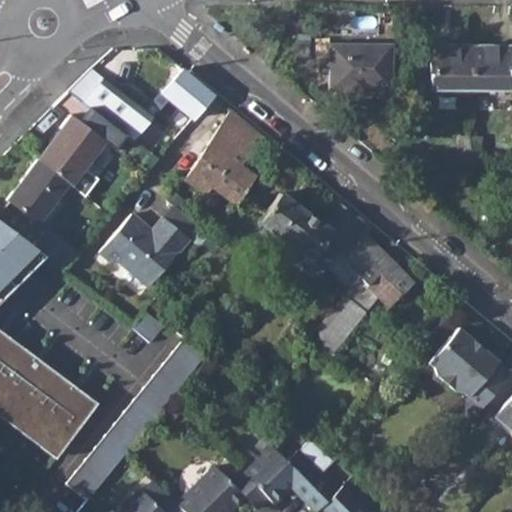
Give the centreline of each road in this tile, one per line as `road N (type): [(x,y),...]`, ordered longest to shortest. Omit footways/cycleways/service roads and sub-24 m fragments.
road 1 (residential): [(153,3),(182,36),(511,313)]
road 2 (unknown): [(0,263),(137,374)]
